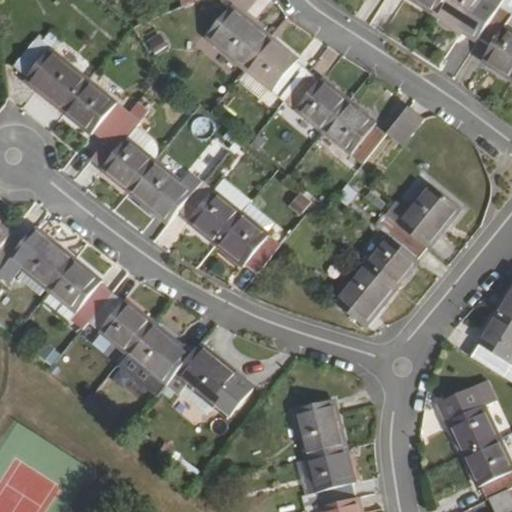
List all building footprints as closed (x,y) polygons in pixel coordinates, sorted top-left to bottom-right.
[(178,0),(179,9),(200,0),(178,0)] [(405,0),(432,17),(442,0),(405,0)] [(479,0),(479,1),(478,0),(442,0),(432,17),(474,44),(496,10),(502,0),(479,0)] [(204,40),(243,72),(268,40),(229,9),(204,40)] [(496,10),(474,44),(487,51),(480,63),(509,83),(511,78),(511,38),(501,31),(508,19),(496,10)] [(268,40),(243,72),(283,104),(307,74),(294,63),(295,62),(268,40)] [(22,82),(62,115),(87,84),(34,41),(11,71),(23,80),(22,82)] [(307,74),(283,104),(321,135),(347,104),(320,82),(319,83),(307,74)] [(87,84),(62,115),(90,137),(92,136),(103,145),(127,116),(87,84)] [(347,104),(321,135),(361,167),(382,140),(384,137),(372,128),(373,125),(347,104)] [(422,122),(407,109),(384,137),(400,149),(422,122)] [(103,145),(90,162),(127,194),(152,164),(125,142),(135,129),(138,125),(127,116),(103,145)] [(125,142),(152,164),(155,160),(153,144),(135,129),(125,142)] [(152,164),(127,194),(156,216),(166,204),(177,213),(201,185),(189,176),(179,186),(152,164)] [(338,198),(351,207),(361,193),(347,184),(338,198)] [(177,213),(215,245),(239,216),(201,185),(177,213)] [(394,227),(424,251),(457,213),(426,188),(404,215),(394,227)] [(156,216),(167,226),(177,213),(166,204),(156,216)] [(248,205),(239,216),(264,237),(274,227),(248,205)] [(383,218),(394,227),(404,215),(392,206),(383,218)] [(239,216),(215,245),(255,277),(272,256),(278,248),(264,237),(239,216)] [(362,266),(393,291),(416,264),(414,262),(424,251),(394,227),(362,266)] [(0,230),(0,271),(19,249),(7,239),(8,238),(0,230)] [(19,249),(0,271),(0,281),(7,286),(20,270),(48,293),(72,263),(44,241),(30,257),(19,249)] [(72,263),(48,293),(86,324),(110,295),(101,288),(98,284),(72,263)] [(331,304),(361,329),(393,291),(362,266),(331,304)] [(511,287),(494,316),(511,326),(511,287)] [(110,295),(86,324),(125,355),(150,326),(122,304),(121,305),(110,295)] [(511,367),(509,366),(511,361),(511,326),(494,316),(474,346),(477,348),(470,359),(511,385),(511,367)] [(150,326),(125,355),(165,388),(189,359),(178,350),(177,347),(150,326)] [(189,359),(165,388),(176,397),(178,396),(185,386),(211,407),(213,409),(219,401),(234,413),(251,390),(198,347),(189,359)] [(461,458),(498,440),(482,408),(494,401),(485,382),(436,407),(461,458)] [(185,386),(178,396),(204,415),(211,407),(185,386)] [(293,413),(305,462),(343,452),(331,404),(293,413)] [(487,501),(504,493),(511,488),(511,469),(498,440),(461,458),(477,489),(479,488),(484,502),(487,501)] [(162,449),(153,460),(170,473),(178,463),(162,449)] [(343,452),(305,462),(313,496),(300,499),(302,511),(310,511),(318,510),(354,501),(343,452)] [(487,501),(492,511),(510,511),(511,511),(511,509),(504,493),(487,501)] [(354,501),(318,510),(318,511),(358,511),(356,501),(354,501)]
